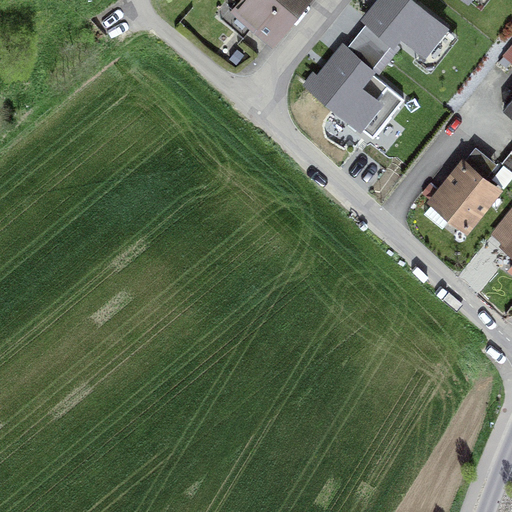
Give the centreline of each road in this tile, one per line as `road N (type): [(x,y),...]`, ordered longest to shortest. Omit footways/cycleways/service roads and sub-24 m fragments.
road 1 (residential): [(511,340),(249,102)]
road 2 (track): [(0,141),(99,57),(139,6)]
road 3 (unknown): [(382,222),(501,79)]
road 4 (residential): [(249,102),(144,14),(138,0)]
road 5 (residential): [(249,102),(332,0)]
